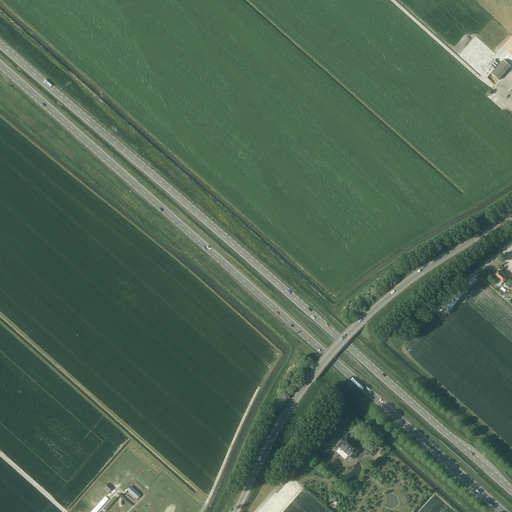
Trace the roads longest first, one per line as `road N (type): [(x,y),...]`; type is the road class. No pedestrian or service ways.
road 1 (primary): [(511,492),(0,42)]
road 2 (primary): [(0,64),(506,511)]
road 3 (unclassified): [(235,511),(293,403),(353,331),(402,287),(511,213)]
